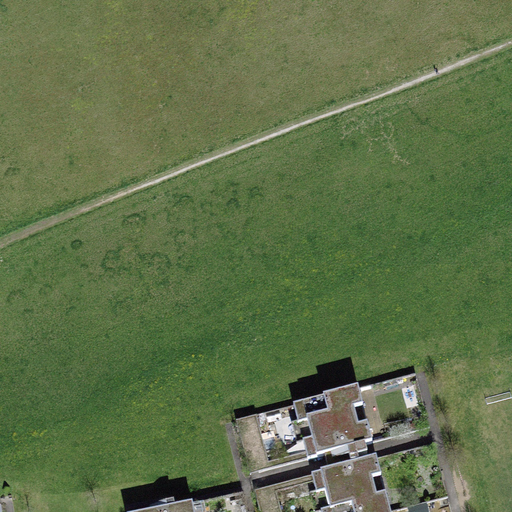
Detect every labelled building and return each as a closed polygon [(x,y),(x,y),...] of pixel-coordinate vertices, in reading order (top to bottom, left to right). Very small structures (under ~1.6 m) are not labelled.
[(372,444),(358,389),(294,405),(298,424),(307,422),(311,439),(303,441),(308,460),(354,448),(356,455),(357,457),(367,454),(367,452),(365,445),(372,444)] [(264,447),(253,450),(257,467),(269,464),(264,447)] [(389,511),(376,459),(312,475),(317,494),(325,492),(330,509),(321,511),(389,511)] [(276,492),(264,495),(269,511),(281,509),(276,492)] [(194,511),(192,501),(139,511),(194,511)]
